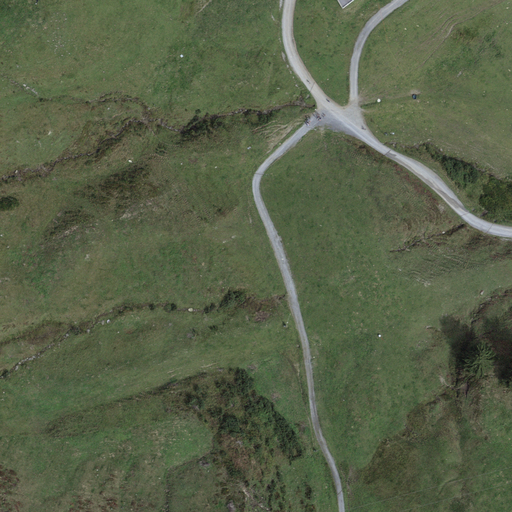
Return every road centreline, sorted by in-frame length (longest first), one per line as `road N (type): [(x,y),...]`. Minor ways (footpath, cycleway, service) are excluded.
road 1 (track): [(341,511),(313,418),(305,342),(256,194),(260,172),(326,107)]
road 2 (track): [(511,232),(479,225),(416,166),(353,126)]
road 3 (track): [(353,126),(355,59),(367,32),(405,0)]
